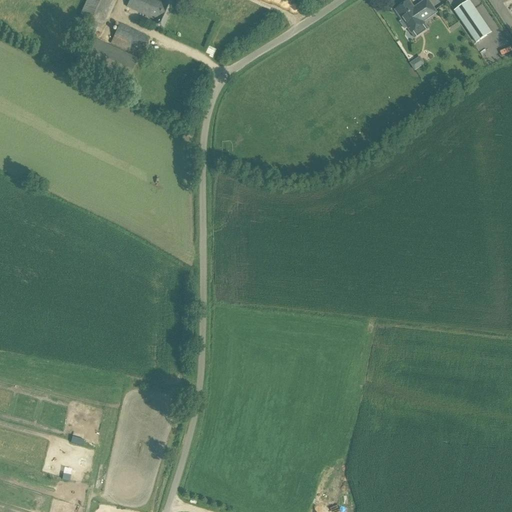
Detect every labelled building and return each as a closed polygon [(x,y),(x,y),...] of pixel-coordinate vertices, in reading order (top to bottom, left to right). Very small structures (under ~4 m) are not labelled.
[(87,0),(80,16),(102,26),(113,0),(87,0)] [(151,0),(130,0),(126,8),(156,21),(164,5),(151,0)] [(409,1),(396,10),(411,33),(424,24),(423,22),(436,13),(427,0),(426,0),(417,6),(418,7),(414,9),(409,1)] [(165,1),(164,5),(156,21),(154,25),(163,29),(174,5),(165,1)] [(470,1),(455,12),(476,43),(491,33),(470,1)] [(96,32),(98,27),(91,24),(89,29),(96,32)] [(120,24),(111,43),(140,57),(149,38),(120,24)] [(123,91),(138,57),(97,39),(82,73),(123,91)] [(421,57),(411,64),(415,71),(426,65),(421,57)] [(141,101),(151,78),(135,71),(125,94),(141,101)]
